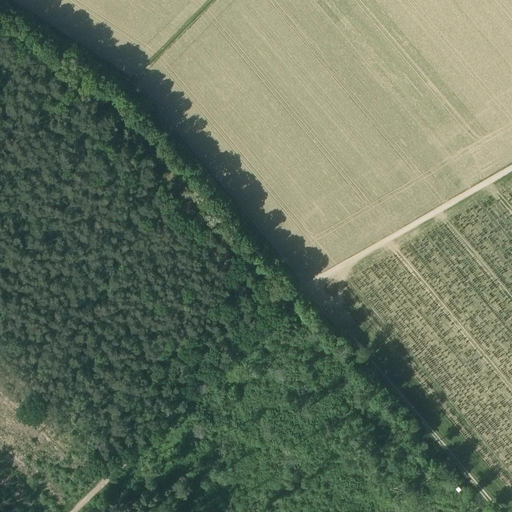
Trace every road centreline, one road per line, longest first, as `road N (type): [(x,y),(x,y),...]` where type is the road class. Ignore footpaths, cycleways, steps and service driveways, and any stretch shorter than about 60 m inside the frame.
road 1 (track): [(511,167),(300,287),(72,511)]
road 2 (track): [(127,86),(491,511)]
road 3 (track): [(0,2),(127,86)]
road 4 (track): [(213,0),(127,86)]
